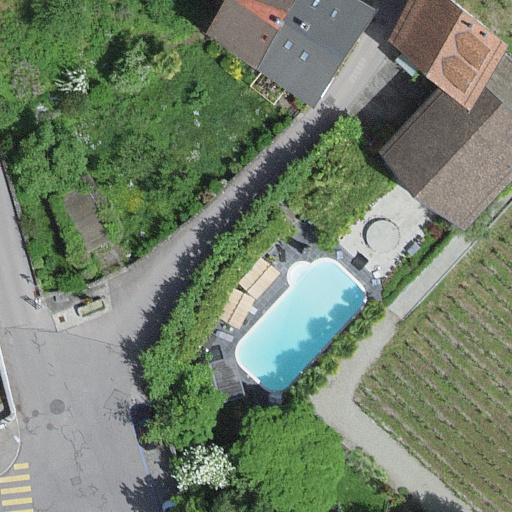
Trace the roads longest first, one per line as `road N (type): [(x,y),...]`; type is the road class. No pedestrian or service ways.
road 1 (unclassified): [(396,0),(339,96),(142,298),(101,332),(35,368)]
road 2 (unclassified): [(35,368),(0,243)]
road 3 (residential): [(35,368),(75,490)]
